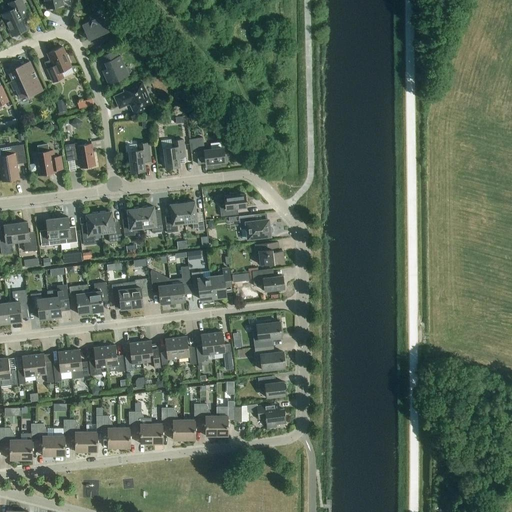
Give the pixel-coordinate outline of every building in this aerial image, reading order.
[(3,14),(13,36),(28,30),(22,18),(28,15),(21,0),(16,0),(9,4),(12,10),(3,14)] [(44,0),(47,9),(63,5),(61,0),(44,0)] [(85,31),(83,36),(87,37),(89,40),(103,34),(106,41),(119,35),(116,28),(106,24),(103,16),(95,20),(90,18),(89,22),(82,25),(85,31)] [(130,38),(122,42),(127,51),(134,47),(138,46),(136,43),(134,37),(130,38)] [(53,67),(47,69),(53,83),(64,78),(61,72),(72,67),(63,47),(47,54),(53,67)] [(105,70),(102,71),(108,85),(129,76),(128,74),(130,73),(131,71),(130,67),(127,67),(125,68),(120,56),(118,57),(115,50),(99,57),(105,70)] [(10,82),(14,91),(16,90),(20,98),(28,95),(29,97),(43,91),(30,62),(16,68),(17,71),(9,74),(13,81),(10,82)] [(125,92),(114,97),(119,109),(130,104),(134,113),(137,112),(138,113),(153,107),(142,82),(124,90),(125,92)] [(0,105),(8,102),(1,86),(0,86),(0,105)] [(57,101),(59,112),(67,110),(65,100),(57,101)] [(82,123),(76,118),(71,125),(75,127),(80,126),(82,123)] [(18,125),(15,119),(1,124),(4,130),(18,125)] [(196,139),(189,140),(191,152),(198,151),(204,149),(203,138),(196,138),(196,139)] [(161,149),(162,157),(165,157),(166,168),(180,167),(178,158),(185,157),(183,140),(172,141),(172,147),(161,149)] [(129,153),(126,153),(127,162),(130,162),(132,173),(145,171),(144,162),(151,161),(148,143),(137,144),(138,151),(129,152),(129,153)] [(63,169),(60,157),(54,158),(53,150),(49,151),(47,144),(38,146),(39,153),(33,154),(35,163),(29,164),(31,172),(38,171),(39,175),(55,173),(54,170),(63,169)] [(65,146),(67,161),(79,159),(80,168),(84,168),(86,169),(87,169),(89,169),(91,168),(91,166),(95,166),(92,144),(77,146),(77,144),(65,146)] [(23,145),(0,148),(0,163),(3,181),(19,179),(17,164),(19,164),(18,159),(25,157),(23,145)] [(205,158),(197,159),(198,165),(216,162),(217,164),(227,163),(226,155),(224,155),(223,148),(204,151),(205,158)] [(229,194),(229,196),(224,196),(225,205),(219,206),(221,217),(236,215),(235,209),(246,207),(245,194),(237,195),(237,193),(229,194)] [(195,202),(182,203),(185,223),(192,222),(193,230),(198,229),(198,232),(205,231),(202,215),(196,215),(195,202)] [(185,223),(182,203),(170,205),(172,219),(165,219),(167,233),(178,232),(177,224),(185,223)] [(154,207),(141,208),(143,228),(152,227),(152,233),(163,232),(161,217),(155,217),(154,207)] [(143,228),(141,208),(127,210),(129,221),(123,222),(124,236),(135,235),(134,229),(143,228)] [(112,212),(99,213),(101,233),(108,233),(109,242),(121,241),(119,226),(114,226),(112,212)] [(101,233),(99,213),(86,215),(88,229),(82,230),(84,245),(96,244),(94,234),(101,233)] [(239,217),(241,229),(247,229),(248,239),(270,236),(270,234),(271,233),(272,232),(273,230),(272,229),(272,227),(270,227),(269,226),(268,220),(255,221),(255,215),(239,217)] [(68,217),(57,218),(60,244),(77,242),(76,229),(70,230),(68,217)] [(60,244),(57,218),(46,220),(48,233),(40,234),(42,246),(60,244)] [(27,222),(15,223),(18,242),(24,241),(25,252),(37,250),(35,236),(29,236),(27,222)] [(18,242),(15,223),(4,225),(5,239),(0,239),(0,244),(1,255),(13,253),(12,243),(18,242)] [(255,245),(256,252),(259,251),(260,265),(284,262),(283,251),(279,251),(278,242),(255,245)] [(137,253),(136,245),(126,246),(127,254),(137,253)] [(115,272),(114,264),(107,265),(108,273),(115,272)] [(177,283),(170,284),(172,303),(185,301),(183,285),(191,284),(188,266),(181,267),(182,278),(176,279),(177,283)] [(218,276),(210,277),(213,298),(226,296),(224,282),(230,281),(228,268),(218,270),(218,276)] [(254,286),(264,285),(264,291),(284,289),(283,276),(271,277),(270,269),(252,271),(254,286)] [(172,303),(170,284),(169,278),(151,270),(150,272),(153,293),(159,292),(160,304),(172,303)] [(213,298),(210,277),(203,278),(202,272),(191,273),(193,286),(198,285),(200,300),(213,298)] [(136,288),(130,289),(132,308),(143,307),(141,293),(147,292),(146,278),(135,280),(136,288)] [(95,292),(89,292),(91,313),(104,311),(102,297),(108,296),(106,282),(94,284),(95,292)] [(132,308),(130,289),(124,290),(123,283),(112,284),(113,296),(119,296),(121,309),(132,308)] [(91,313),(89,292),(88,284),(69,287),(71,301),(77,300),(79,314),(91,313)] [(58,290),(47,291),(50,318),(61,317),(61,311),(70,310),(67,285),(57,286),(58,290)] [(14,302),(7,303),(10,323),(22,321),(20,308),(28,308),(26,290),(12,292),(14,302)] [(47,291),(48,298),(42,298),(41,293),(30,294),(32,307),(38,306),(39,319),(50,318),(47,291)] [(0,323),(10,323),(7,303),(1,303),(0,296),(0,295),(0,323)] [(281,338),(279,322),(271,323),(271,320),(264,321),(264,324),(257,325),(252,325),(253,341),(254,348),(270,346),(270,339),(281,338)] [(225,370),(233,369),(230,344),(224,345),(223,332),(212,333),(214,354),(223,353),(225,370)] [(214,354),(212,333),(201,335),(202,347),(196,348),(198,362),(204,362),(204,360),(209,359),(208,354),(214,354)] [(187,336),(176,338),(178,358),(189,357),(190,365),(196,364),(194,348),(188,349),(187,336)] [(178,358),(176,338),(165,339),(166,352),(160,353),(162,365),(168,364),(168,359),(178,358)] [(151,341),(140,342),(143,362),(153,361),(154,368),(160,367),(159,353),(158,344),(152,345),(151,341)] [(143,362),(140,342),(129,343),(131,356),(125,357),(126,371),(133,370),(132,364),(143,362)] [(115,345),(104,346),(107,367),(107,372),(118,371),(119,372),(125,371),(123,357),(117,358),(115,345)] [(107,367),(104,346),(93,348),(95,360),(89,361),(91,375),(102,374),(101,367),(107,367)] [(270,346),(254,348),(255,356),(260,355),(262,370),(285,367),(283,352),(271,353),(270,346)] [(80,349),(69,351),(71,371),(82,370),(83,376),(89,376),(87,361),(81,362),(80,349)] [(71,371),(69,351),(58,352),(59,365),(53,366),(55,382),(61,381),(60,372),(71,371)] [(44,354),(33,355),(35,375),(46,374),(47,383),(54,382),(52,366),(46,366),(44,354)] [(35,375),(33,355),(22,356),(24,369),(18,370),(19,384),(25,383),(25,377),(35,375)] [(18,384),(16,370),(10,371),(8,359),(8,358),(0,358),(0,382),(1,386),(11,385),(18,384)] [(284,382),(272,383),(271,376),(258,378),(259,389),(265,389),(266,397),(285,395),(285,390),(286,388),(286,384),(284,383),(284,382)] [(200,404),(200,416),(205,416),(206,436),(217,436),(217,416),(210,416),(210,414),(206,404),(200,404)] [(276,424),(285,422),(284,409),(279,410),(278,404),(257,406),(258,419),(266,418),(267,428),(276,427),(276,424)] [(168,408),(168,420),(173,420),(173,440),(184,440),(184,420),(178,420),(178,418),(174,408),(168,408)] [(135,412),(135,424),(140,424),(140,444),(152,444),(151,424),(145,424),(145,422),(141,412),(135,412)] [(102,416),(102,428),(108,428),(108,448),(119,448),(119,428),(113,428),(113,426),(108,416),(102,416)] [(228,416),(217,416),(217,436),(228,436),(228,416)] [(70,420),(70,432),(75,432),(75,452),(86,452),(86,432),(80,432),(80,429),(76,420),(70,420)] [(195,420),(184,420),(184,440),(195,440),(195,420)] [(37,424),(37,436),(42,436),(43,456),(54,456),(54,436),(47,436),(47,433),(43,424),(37,424)] [(163,424),(151,424),(152,444),(163,444),(163,424)] [(5,428),(5,440),(10,440),(10,460),(21,460),(21,440),(15,440),(15,437),(11,428),(5,428)] [(130,428),(119,428),(119,448),(130,448),(130,428)] [(97,431),(86,432),(86,452),(98,452),(97,431)] [(65,435),(54,436),(54,456),(65,456),(65,435)] [(32,439),(21,440),(21,460),(32,460),(32,439)]
